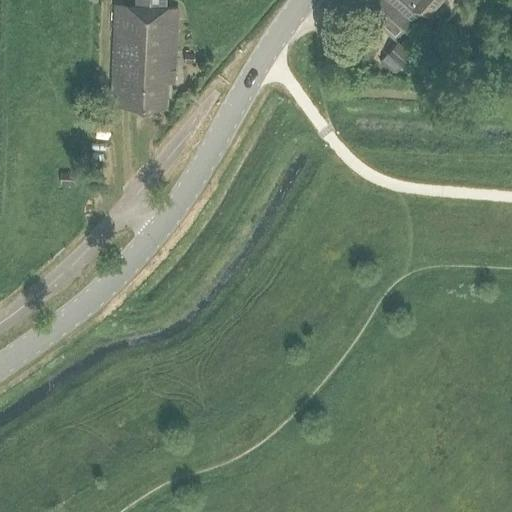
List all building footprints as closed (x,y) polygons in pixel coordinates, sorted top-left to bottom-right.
[(179,11),(165,10),(165,0),(136,0),(136,9),(117,8),(113,109),(166,111),(167,86),(176,85),(179,11)] [(395,42),(412,22),(386,0),(365,0),(362,4),(368,9),(364,14),(395,42)] [(428,4),(423,0),(386,0),(412,22),(422,11),(428,4)] [(422,11),(426,14),(438,0),(423,0),(428,4),(422,11)] [(404,71),(415,58),(399,44),(388,56),(404,71)] [(193,54),(184,54),(184,66),(193,66),(193,54)] [(60,173),(59,184),(75,186),(76,174),(60,173)]
